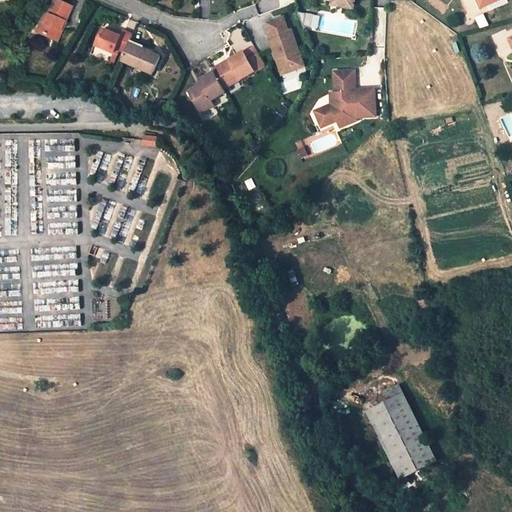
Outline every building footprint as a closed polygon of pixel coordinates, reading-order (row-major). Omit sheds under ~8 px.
[(56,32),(62,20),(63,21),(70,7),(54,0),(52,0),(47,13),(41,25),(39,24),(35,32),(56,41),(59,33),(56,32)] [(41,25),(47,13),(44,12),(39,24),(41,25)] [(279,54),(285,70),(304,63),(292,29),(289,30),(284,17),(267,23),(272,36),(269,37),(276,55),(279,54)] [(62,20),(56,32),(59,33),(65,21),(63,21),(62,20)] [(116,49),(125,53),(128,47),(128,46),(130,42),(132,38),(133,35),(124,31),(123,33),(122,36),(112,32),(104,28),(97,45),(114,53),(116,49)] [(142,48),(130,42),(128,46),(128,47),(140,52),(142,48)] [(254,45),(244,51),(248,57),(258,51),(254,45)] [(161,56),(142,48),(140,52),(128,47),(125,53),(124,55),(122,60),(153,74),(161,56)] [(225,89),(256,71),(257,73),(267,67),(258,51),(248,57),(244,51),(213,69),(214,70),(215,72),(222,84),(225,89)] [(305,67),(304,63),(285,70),(279,54),(276,55),(283,75),(305,67)] [(323,109),(330,125),(338,122),(342,128),(358,121),(357,118),(376,117),(375,99),(356,101),(356,96),(350,97),(350,93),(356,92),(356,90),(354,71),(334,73),(335,93),(331,93),(332,105),(323,109)] [(212,101),(226,92),(225,89),(222,84),(215,72),(200,80),(202,84),(196,87),(189,91),(201,114),(215,106),(212,101)] [(374,89),(356,90),(356,92),(350,93),(350,97),(356,96),(356,101),(375,99),(374,89)] [(323,128),(330,125),(323,109),(316,113),(323,128)] [(292,269),(273,276),(278,290),(298,283),(292,269)] [(387,414),(408,403),(398,384),(385,391),(388,398),(382,402),(387,414)] [(367,410),(402,478),(437,460),(408,403),(387,414),(382,402),(367,410)]
